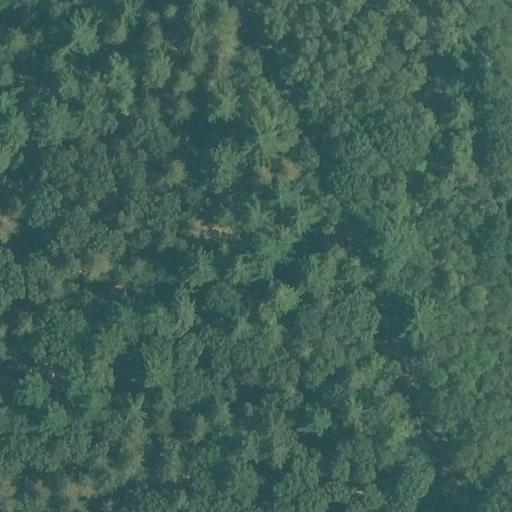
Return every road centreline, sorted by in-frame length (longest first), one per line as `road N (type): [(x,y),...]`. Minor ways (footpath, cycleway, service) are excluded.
road 1 (unclassified): [(464,511),(243,0)]
road 2 (track): [(0,371),(100,312),(147,299),(195,304),(259,326),(372,287)]
